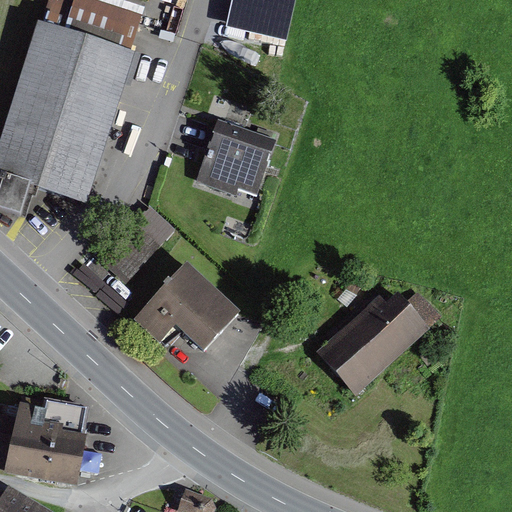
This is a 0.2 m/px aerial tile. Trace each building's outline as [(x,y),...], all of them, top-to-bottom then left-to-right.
[(0,216),(13,220),(23,189),(83,207),(128,61),(122,59),(136,15),(86,0),(84,0),(72,39),(34,27),(0,137),(0,216)] [(297,0),(234,0),(228,32),(288,44),(297,0)] [(258,190),(274,143),(219,125),(199,187),(234,199),(239,184),(258,190)] [(127,283),(180,231),(158,208),(104,260),(127,283)] [(233,317),(180,269),(133,323),(157,346),(170,333),(195,358),(233,317)] [(386,295),(316,360),(353,404),(428,334),(386,295)] [(0,479),(71,486),(83,439),(45,426),(45,417),(22,410),(14,420),(0,417),(0,479)] [(220,494),(192,485),(185,509),(194,511),(219,511),(222,506),(220,494)] [(30,511),(4,495),(0,500),(0,511),(30,511)]
